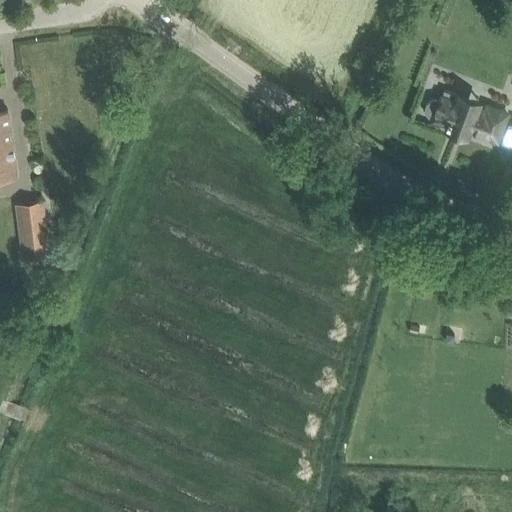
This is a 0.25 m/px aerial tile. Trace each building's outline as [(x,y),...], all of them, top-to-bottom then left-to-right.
[(484,99),(457,89),(456,94),(445,89),(443,93),(440,92),(437,99),(436,99),(431,99),(427,103),(425,108),(426,113),(429,116),(431,117),(430,120),(444,125),(443,128),(469,138),(471,133),(499,144),(511,111),(485,101),(483,108),(481,107),(484,99)] [(0,178),(18,176),(11,129),(8,109),(0,110),(0,178)] [(51,254),(44,200),(15,203),(22,258),(51,254)] [(420,325),(412,323),(410,330),(419,332),(420,325)] [(446,341),(453,342),(455,334),(447,333),(446,341)]
